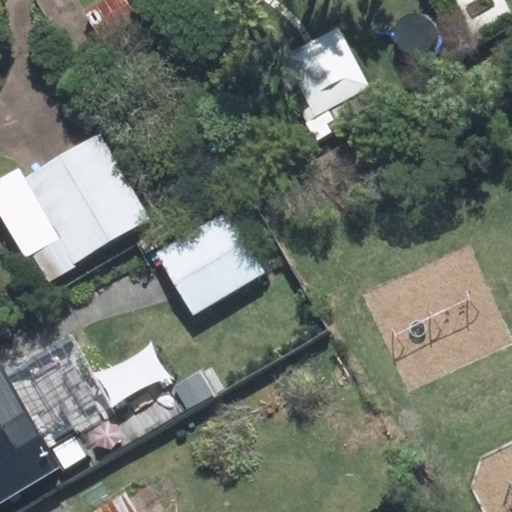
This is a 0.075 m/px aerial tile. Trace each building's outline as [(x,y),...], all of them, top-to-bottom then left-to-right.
[(374,87),(344,33),(287,64),(317,119),(374,87)] [(25,172),(0,186),(0,209),(31,264),(38,260),(54,288),(86,269),(83,264),(154,224),(105,139),(30,181),(25,172)] [(269,276),(235,219),(165,260),(199,317),(269,276)] [(78,342),(14,380),(10,372),(0,378),(0,511),(11,511),(71,477),(55,449),(119,412),(78,342)] [(164,511),(151,488),(108,511),(164,511)]
